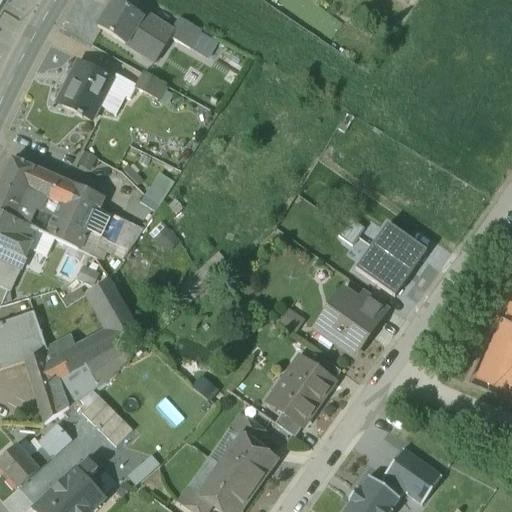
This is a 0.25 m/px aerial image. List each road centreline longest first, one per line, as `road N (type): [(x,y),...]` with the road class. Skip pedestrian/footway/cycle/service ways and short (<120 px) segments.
road 1 (residential): [(293,511),(511,190)]
road 2 (secondary): [(57,0),(0,114)]
